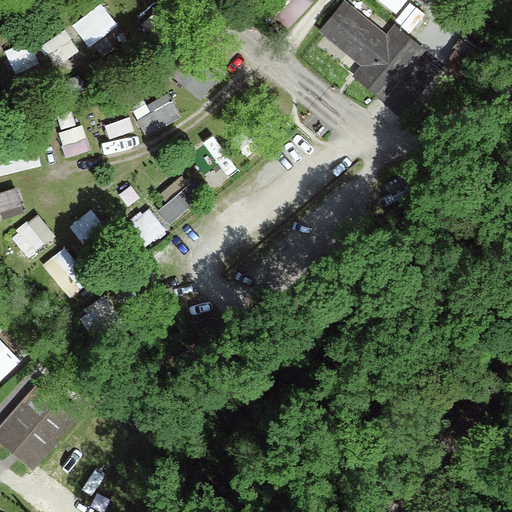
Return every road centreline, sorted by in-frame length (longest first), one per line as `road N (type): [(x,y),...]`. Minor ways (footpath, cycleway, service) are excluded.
road 1 (track): [(353,124),(199,251),(194,272),(210,291),(242,286),(368,181),(381,140)]
road 2 (track): [(51,175),(164,140),(266,53)]
road 3 (unclassified): [(511,94),(402,140),(373,137),(322,101)]
road 4 (unclassified): [(398,511),(511,365)]
